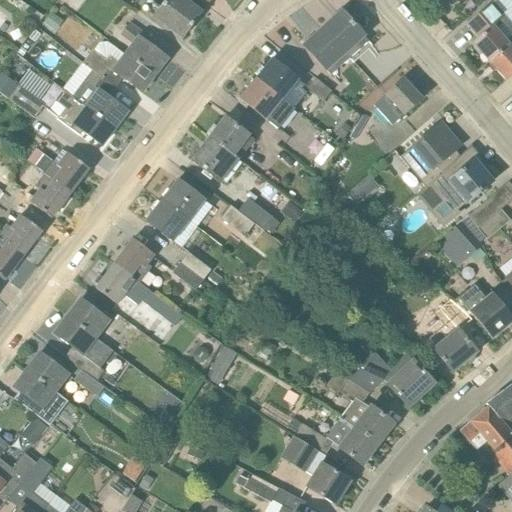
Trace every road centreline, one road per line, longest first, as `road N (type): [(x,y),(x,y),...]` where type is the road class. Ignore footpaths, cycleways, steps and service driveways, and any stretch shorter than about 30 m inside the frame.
road 1 (residential): [(0,346),(267,0)]
road 2 (residential): [(511,152),(382,0)]
road 3 (residential): [(383,511),(425,452),(511,363)]
